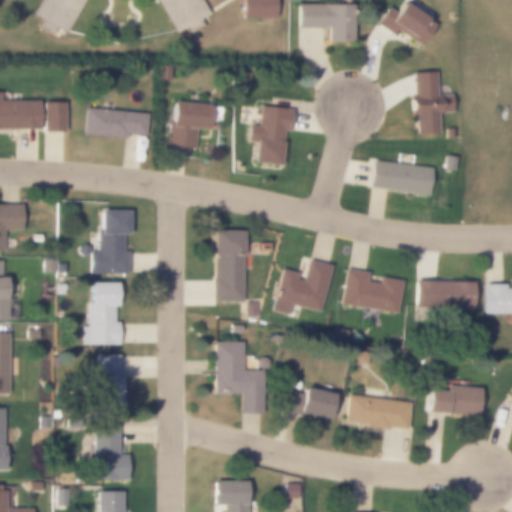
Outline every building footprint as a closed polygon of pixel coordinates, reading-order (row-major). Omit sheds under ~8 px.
[(156,0),(84,0),(66,32),(63,31),(59,38),(38,26),(42,19),(33,14),(41,0),(199,0),(208,14),(197,20),(201,27),(188,34),(185,28),(176,33),(156,0)] [(238,0),(272,0),(272,18),(238,18),(238,0)] [(393,28),(388,35),(371,23),(382,7),(390,13),(397,3),(429,25),(416,44),(393,28)] [(292,4),(347,4),(347,41),(324,41),(324,28),(292,28),(292,4)] [(433,114),(434,135),(412,136),(411,115),(406,115),(405,96),(410,96),(409,73),(431,72),(432,95),(448,94),(448,113),(433,114)] [(0,100),(34,100),(34,128),(0,128),(0,100)] [(167,101),(163,146),(191,148),(193,128),(204,129),(206,104),(167,101)] [(39,103),(39,130),(62,130),(62,103),(39,103)] [(81,107),(77,136),(120,141),(122,132),(140,134),(142,114),(81,107)] [(247,124),(255,125),(257,107),(289,111),(286,147),(280,146),(278,168),(252,165),(255,142),(245,141),(247,124)] [(367,161),(427,168),(424,195),(364,188),(367,161)] [(0,203),(16,203),(16,229),(0,229),(0,203)] [(93,209),(94,230),(85,230),(86,274),(124,274),(124,248),(120,248),(120,235),(124,235),(124,208),(93,209)] [(210,229),(209,302),(239,302),(240,230),(210,229)] [(255,243),(266,243),(266,252),(255,252),(255,243)] [(277,268),(293,272),(291,278),(298,280),(304,258),(327,264),(314,311),(288,304),(285,316),(265,311),(277,268)] [(50,259),(50,267),(39,267),(39,259),(50,259)] [(53,264),(61,264),(61,272),(53,272),(53,264)] [(340,267),(334,305),(394,315),(400,278),(377,274),(375,283),(363,281),(365,271),(340,267)] [(480,284),(479,313),(511,313),(511,277),(508,277),(508,288),(503,288),(502,283),(480,284)] [(410,280),(410,311),(470,311),(470,280),(410,280)] [(87,283),(88,304),(82,304),(83,327),(78,327),(78,345),(115,345),(115,322),(111,322),(110,283),(87,283)] [(53,284),(62,284),(62,294),(53,294),(53,284)] [(241,303),(252,303),(252,317),(241,317),(241,303)] [(35,329),(35,338),(23,338),(23,329),(35,329)] [(0,396),(7,396),(8,335),(0,335),(0,396)] [(210,342),(238,342),(238,370),(259,370),(259,394),(210,394),(210,342)] [(350,351),(364,352),(363,365),(349,363),(350,351)] [(91,354),(91,375),(89,375),(90,416),(118,416),(118,375),(116,375),(116,354),(91,354)] [(280,387),(296,391),(298,381),(329,388),(322,419),(275,409),(280,387)] [(424,390),(441,392),(442,385),(475,388),(472,417),(422,412),(424,390)] [(341,392),(338,421),(361,424),(360,428),(381,431),(382,426),(403,429),(407,400),(341,392)] [(45,417),(45,429),(36,429),(36,417),(45,417)] [(116,454),(122,454),(123,478),(90,478),(89,425),(115,425),(116,454)] [(0,453),(10,453),(10,473),(0,473),(0,453)] [(208,480),(208,505),(220,505),(220,511),(244,511),(244,480),(208,480)] [(38,482),(38,490),(25,490),(25,482),(38,482)] [(279,483),(279,499),(296,499),(296,483),(279,483)] [(51,490),(61,490),(61,507),(51,507),(51,490)] [(0,491),(0,511),(32,511),(33,510),(4,510),(4,492),(0,491)] [(93,511),(93,491),(119,491),(119,511),(93,511)]
